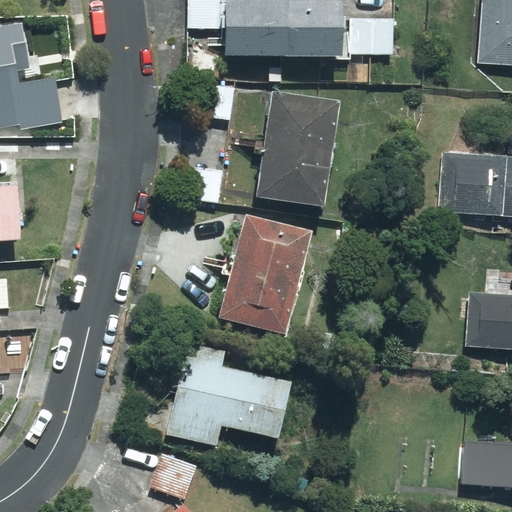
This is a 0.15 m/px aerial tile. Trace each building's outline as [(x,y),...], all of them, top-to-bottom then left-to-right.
[(222,4),(222,0),(185,0),(184,31),(222,32),(222,4)] [(337,7),(333,7),(332,0),(309,0),(309,6),(222,4),(222,32),(221,61),(335,64),(337,7)] [(511,0),(477,0),(476,64),(501,65),(501,69),(511,68),(511,0)] [(13,19),(0,21),(0,128),(12,126),(15,135),(62,124),(52,82),(30,87),(13,19)] [(392,20),(347,20),(346,56),(392,56),(392,20)] [(230,122),(233,86),(196,84),(193,119),(230,122)] [(331,107),(269,97),(252,205),(315,214),(331,107)] [(493,219),(493,223),(511,224),(511,161),(507,161),(507,156),(442,152),(439,206),(448,206),(448,216),(493,219)] [(220,170),(184,166),(180,202),(217,206),(220,170)] [(0,245),(18,245),(15,190),(0,191),(0,245)] [(280,341),(306,237),(241,221),(215,325),(280,341)] [(511,299),(478,298),(474,352),(511,355),(511,299)] [(222,351),(185,343),(165,437),(216,448),(220,431),(275,443),(287,386),(218,371),(222,351)] [(511,444),(462,440),(458,485),(511,489),(511,444)] [(196,469),(162,459),(151,492),(185,503),(196,469)]
